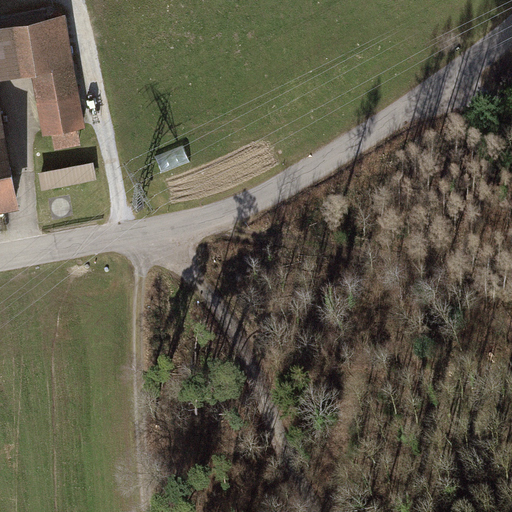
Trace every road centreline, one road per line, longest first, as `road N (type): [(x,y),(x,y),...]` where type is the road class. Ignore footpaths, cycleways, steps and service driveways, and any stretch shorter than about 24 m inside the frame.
road 1 (tertiary): [(511,30),(305,173),(235,207),(142,233),(0,257)]
road 2 (track): [(176,225),(362,256),(511,332)]
road 3 (track): [(164,228),(239,335),(318,511)]
road 4 (track): [(142,233),(147,511)]
